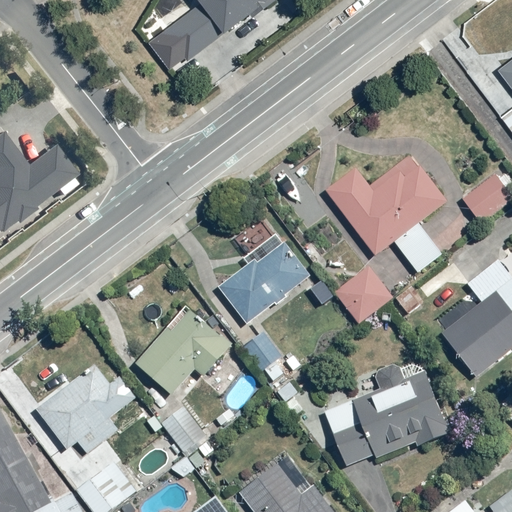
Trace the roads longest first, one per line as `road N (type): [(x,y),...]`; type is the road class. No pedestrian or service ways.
road 1 (tertiary): [(163,189),(411,0)]
road 2 (residential): [(163,189),(11,0)]
road 3 (tertiary): [(0,312),(163,189)]
